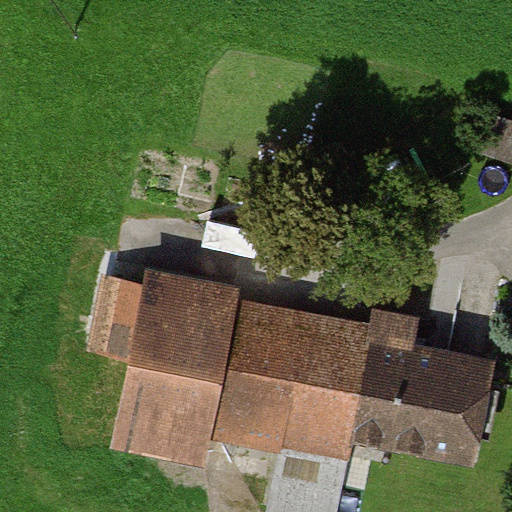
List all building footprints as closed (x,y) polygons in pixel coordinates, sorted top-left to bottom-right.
[(511,149),(511,121),(490,114),(481,139),(511,149)] [(234,292),(236,282),(144,264),(110,443),(201,461),(208,426),(234,292)] [(375,319),(234,292),(208,426),(289,442),(277,506),(308,511),(337,511),(353,430),(373,329),(375,319)] [(411,336),(373,329),(353,430),(472,453),(489,365),(408,349),(411,336)] [(117,386),(87,381),(84,401),(114,406),(117,386)]
